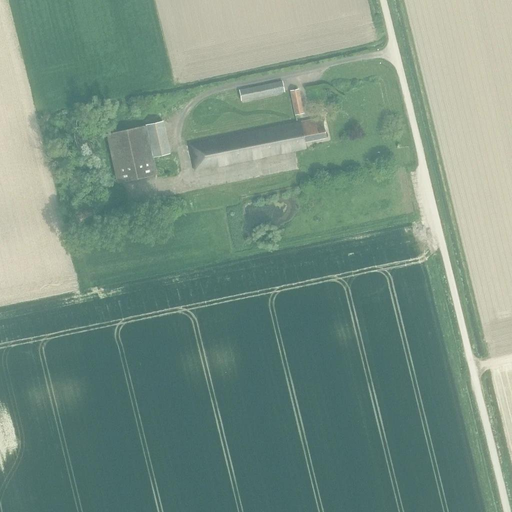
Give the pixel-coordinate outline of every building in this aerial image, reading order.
[(241,100),(284,92),(282,81),(239,90),(241,100)] [(295,115),(303,113),(298,89),(290,91),(295,115)] [(322,118),(300,122),(304,142),(326,138),(322,118)] [(117,183),(157,175),(153,157),(169,153),(163,122),(106,134),(117,183)] [(300,122),(190,145),(195,171),(305,148),(304,142),(300,122)]
